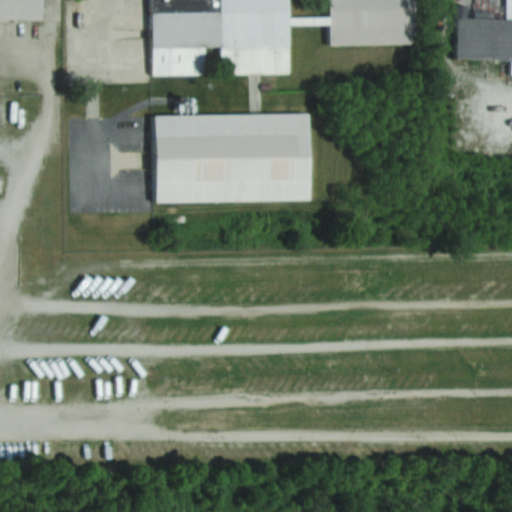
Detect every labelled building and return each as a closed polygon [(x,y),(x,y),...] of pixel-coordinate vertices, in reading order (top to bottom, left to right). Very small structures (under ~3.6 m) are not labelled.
[(37,0),(37,18),(0,17),(0,0),(37,0)] [(145,0),(282,0),(284,72),(215,73),(214,45),(197,46),(198,73),(147,74),(145,0)] [(408,0),(409,42),(324,44),(323,0),(408,0)] [(506,60),(451,59),(452,17),(502,18),(502,0),(511,0),(511,73),(505,73),(506,60)] [(0,123),(16,124),(16,101),(0,101),(0,123)] [(303,199),(149,201),(148,115),(302,113),(303,199)]
